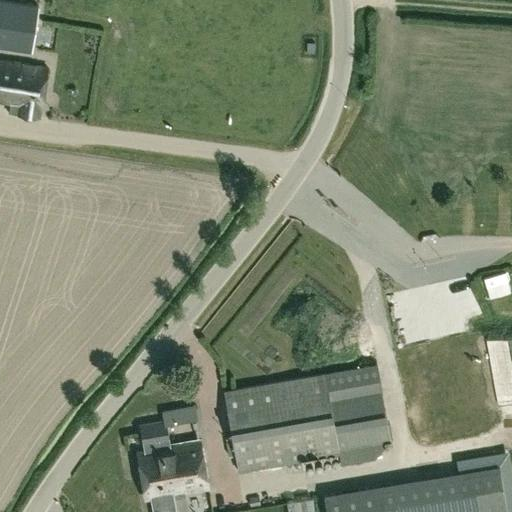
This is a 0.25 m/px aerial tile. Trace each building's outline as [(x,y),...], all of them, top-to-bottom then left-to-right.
[(39,7),(0,0),(0,46),(32,52),(39,7)] [(10,112),(40,116),(47,68),(0,60),(0,101),(11,103),(10,112)] [(107,105),(107,116),(131,116),(131,105),(107,105)] [(501,295),(511,295),(511,279),(502,279),(501,295)] [(426,321),(450,317),(446,294),(422,298),(426,321)] [(393,307),(396,330),(419,327),(416,304),(393,307)] [(469,354),(405,358),(409,418),(432,416),(432,428),(479,425),(480,444),(485,444),(480,376),(471,376),(469,354)] [(390,441),(376,362),(325,372),(339,450),(390,441)] [(223,390),(238,468),(339,450),(325,372),(223,390)] [(170,445),(166,418),(141,423),(143,440),(144,440),(145,450),(138,451),(146,499),(153,497),(155,511),(173,511),(170,494),(207,488),(199,440),(170,445)] [(465,501),(466,511),(507,511),(504,492),(484,495),(484,493),(464,496),(465,501)] [(287,501),(288,511),(314,511),(313,497),(287,501)] [(466,511),(465,501),(431,506),(432,511),(466,511)]
